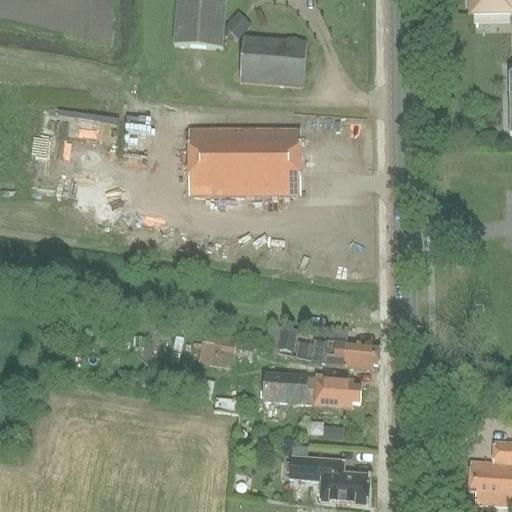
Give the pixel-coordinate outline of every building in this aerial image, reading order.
[(178,0),(175,48),(224,51),(227,0),(178,0)] [(511,0),(472,0),(473,17),(511,16),(511,75),(509,78),(511,138),(511,0)] [(238,15),(225,29),(239,42),(252,27),(238,15)] [(240,87),(305,91),(308,46),(244,41),(240,87)] [(189,184),(189,200),(302,199),(301,132),(189,133),(189,149),(188,149),(188,184),(189,184)] [(283,329),(281,340),(280,342),(275,341),(272,355),(278,357),(279,353),(293,356),(296,343),(298,332),(283,329)] [(215,355),(234,358),(236,347),(217,343),(215,355)] [(344,371),(344,370),(373,373),(373,368),(380,368),(381,351),(342,347),(342,346),(328,345),(326,367),(344,371)] [(354,389),(354,384),(346,383),(346,381),(317,379),(316,393),(308,393),(309,378),(266,375),(264,405),(353,411),(353,406),(360,407),(362,390),(354,389)] [(215,414),(240,417),(242,404),(217,401),(215,414)] [(313,425),(312,436),(322,436),(323,430),(319,426),(313,425)] [(325,429),(324,441),(340,442),(341,430),(325,429)] [(511,445),(495,444),(494,466),(471,464),(469,495),(476,495),(475,507),(511,509),(511,445)] [(322,485),(320,505),(368,508),(370,478),(344,477),(344,464),(291,461),(290,483),(322,485)]
